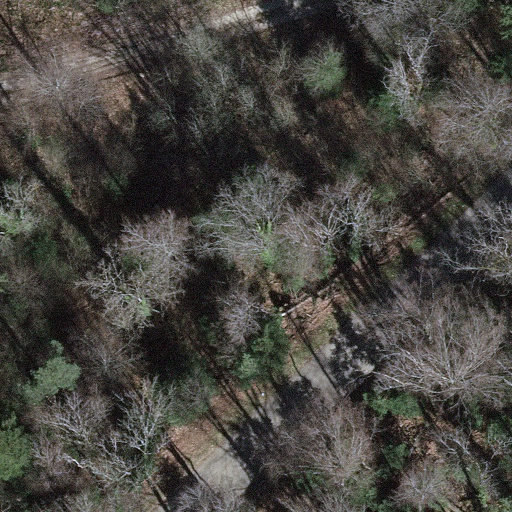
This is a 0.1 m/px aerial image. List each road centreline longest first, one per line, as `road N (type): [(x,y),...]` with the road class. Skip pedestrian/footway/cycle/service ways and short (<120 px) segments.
road 1 (tertiary): [(511,193),(187,511)]
road 2 (track): [(0,86),(282,0)]
